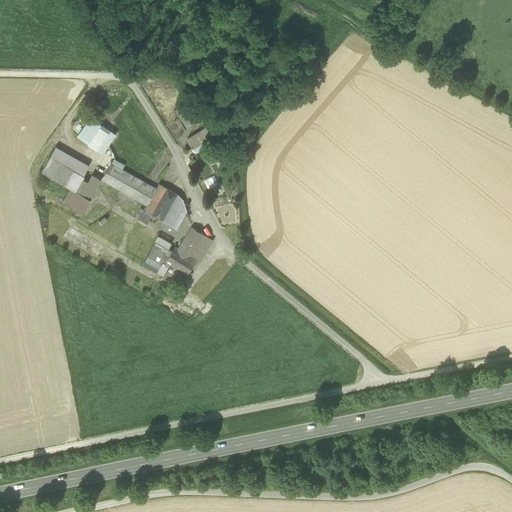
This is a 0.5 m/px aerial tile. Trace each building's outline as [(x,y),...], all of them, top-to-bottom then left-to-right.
[(175,111),(186,129),(201,120),(199,115),(190,101),(175,111)] [(88,144),(102,124),(91,117),(77,137),(88,144)] [(97,151),(111,130),(102,124),(88,144),(97,151)] [(196,133),(202,142),(211,137),(212,136),(206,127),(196,133)] [(116,134),(111,130),(97,151),(103,155),(116,134)] [(202,142),(196,133),(186,139),(192,149),(202,142)] [(216,143),(211,137),(202,142),(207,149),(216,143)] [(231,150),(218,144),(214,152),(227,158),(231,150)] [(42,171),(65,184),(74,168),(83,173),(88,164),(56,146),(42,171)] [(114,158),(112,163),(122,169),(125,165),(114,158)] [(152,215),(163,221),(178,194),(160,183),(156,189),(122,169),(112,163),(111,163),(102,179),(147,205),(144,210),(145,210),(152,215)] [(70,187),(76,191),(83,178),(80,177),(83,173),(74,168),(65,184),(70,187)] [(92,174),(88,181),(95,185),(99,178),(92,174)] [(97,186),(95,185),(88,181),(83,178),(76,191),(91,199),(97,186)] [(91,200),(91,199),(76,191),(70,187),(62,200),(84,213),(91,200)] [(176,228),(179,223),(171,219),(182,201),(183,200),(178,194),(163,221),(176,228)] [(186,209),(183,200),(182,201),(171,219),(179,223),(186,209)] [(147,224),(152,215),(145,210),(140,220),(147,224)] [(187,276),(198,259),(191,255),(201,239),(204,234),(192,227),(178,248),(175,246),(172,250),(165,262),(169,264),(187,276)] [(212,239),(204,234),(201,239),(191,255),(198,259),(199,260),(212,239)] [(155,241),(169,248),(171,244),(158,236),(155,241)] [(165,262),(172,250),(169,248),(155,241),(142,264),(163,275),(169,264),(165,262)]
